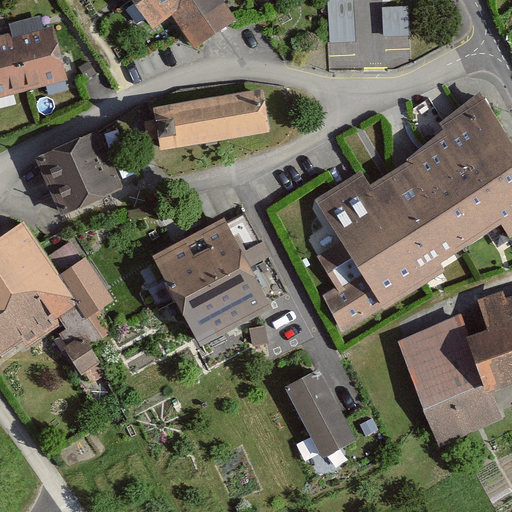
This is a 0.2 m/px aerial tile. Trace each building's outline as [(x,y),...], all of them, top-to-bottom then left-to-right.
[(130,0),(152,30),(173,16),(198,51),(238,23),(228,1),(227,0),(130,0)] [(386,34),(413,33),(411,1),(384,3),(386,34)] [(65,80),(51,25),(41,28),(38,17),(9,24),(12,37),(25,90),(65,80)] [(0,95),(25,90),(12,37),(0,40),(0,95)] [(274,136),(268,91),(153,108),(160,153),(274,136)] [(444,204),(511,156),(511,145),(475,92),(436,123),(441,130),(429,140),(425,144),(409,157),(444,204)] [(125,190),(100,136),(33,166),(58,221),(125,190)] [(511,156),(444,204),(471,242),(504,222),(511,233),(511,156)] [(444,204),(409,157),(395,166),(390,170),(382,176),(370,184),(358,170),(353,173),(334,186),(314,199),(355,276),(322,294),(341,332),(379,312),(424,286),(445,270),(439,263),(471,242),(444,204)] [(169,296),(244,258),(217,217),(147,252),(169,296)] [(21,235),(18,230),(0,241),(0,345),(10,360),(63,323),(77,344),(65,353),(90,388),(103,379),(87,355),(99,347),(84,326),(55,283),(21,235)] [(58,249),(66,265),(83,256),(75,241),(58,249)] [(262,313),(293,294),(268,246),(244,258),(169,296),(198,352),(262,313)] [(84,263),(55,283),(84,326),(113,306),(84,263)] [(490,388),(511,379),(511,299),(497,305),(484,310),(491,327),(470,334),(490,388)] [(490,388),(470,334),(463,317),(399,345),(424,413),(455,401),(490,388)] [(342,423),(318,377),(286,393),(321,461),(353,444),(342,423)] [(497,408),(490,388),(455,401),(467,435),(503,422),(497,408)]
